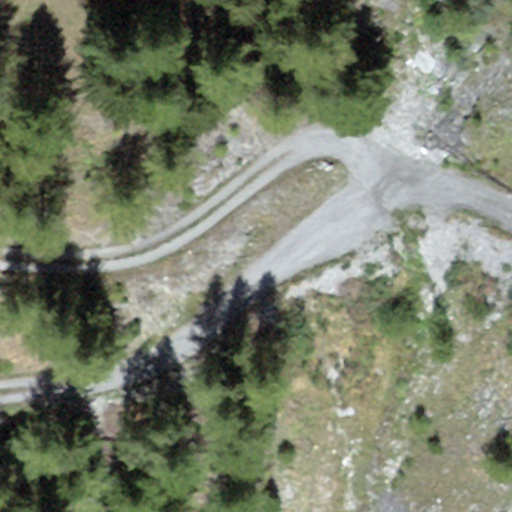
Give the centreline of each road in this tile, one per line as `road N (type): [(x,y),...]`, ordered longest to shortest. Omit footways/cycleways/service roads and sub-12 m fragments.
road 1 (track): [(0,382),(99,366),(143,347),(364,191),(412,178),(455,181),(511,211)]
road 2 (track): [(364,191),(365,169),(347,149),(307,146),(150,236),(92,258),(0,256)]
